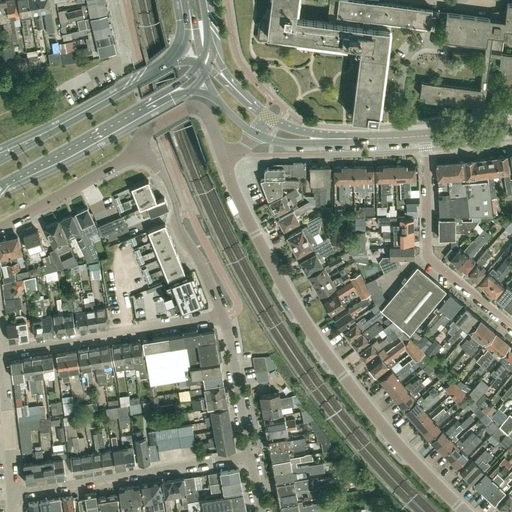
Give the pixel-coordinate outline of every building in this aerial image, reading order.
[(5,0),(0,0),(0,20),(3,20),(3,24),(7,50),(3,50),(7,72),(18,70),(16,59),(13,41),(9,19),(5,0)] [(20,25),(15,0),(5,0),(9,19),(13,41),(17,40),(15,26),(20,25)] [(27,0),(18,0),(21,16),(21,21),(22,26),(21,26),(23,38),(31,37),(27,15),(30,14),(27,0)] [(27,0),(30,14),(34,14),(36,29),(43,28),(40,13),(38,0),(27,0)] [(51,11),(50,11),(48,0),(38,0),(40,13),(44,12),(45,15),(44,15),(47,33),(54,31),(51,11)] [(409,23),(429,26),(431,15),(429,15),(429,10),(427,9),(376,3),(376,2),(368,1),(368,2),(365,2),(365,0),(361,0),(330,0),(328,21),(295,17),(296,11),(297,0),(271,0),(268,21),(259,20),(259,21),(261,21),(259,37),(261,37),(261,38),(311,44),(321,45),(320,48),(321,48),(322,41),(363,46),(362,52),(360,52),(352,117),(359,118),(362,118),(369,118),(377,119),(386,56),(385,56),(389,30),(388,30),(389,21),(405,23),(409,24),(409,23)] [(108,10),(107,1),(88,5),(81,6),(81,8),(66,11),(68,20),(86,16),(87,14),(91,14),(108,10)] [(489,13),(489,17),(446,12),(431,10),(429,10),(429,15),(431,15),(446,17),(443,38),(486,44),(480,85),(486,86),(490,55),(500,56),(504,24),(511,25),(511,21),(511,2),(507,2),(506,12),(490,14),(490,13),(489,13)] [(84,28),(93,26),(111,22),(109,12),(91,17),(77,20),(79,30),(84,29),(84,28)] [(88,37),(113,31),(111,22),(93,26),(84,28),(84,29),(70,32),(71,38),(88,34),(88,37)] [(97,44),(116,40),(113,31),(88,37),(90,46),(97,44)] [(97,44),(90,46),(91,46),(91,51),(93,50),(95,56),(100,54),(118,49),(116,40),(97,44)] [(66,52),(73,50),(76,49),(75,43),(65,44),(66,52)] [(60,53),(62,64),(76,62),(73,50),(66,52),(67,52),(60,53)] [(47,54),(50,66),(61,64),(59,51),(47,54)] [(452,52),(451,60),(455,60),(455,66),(463,67),(464,62),(467,62),(468,54),(452,52)] [(39,67),(37,56),(27,58),(29,69),(39,67)] [(511,57),(500,56),(499,67),(504,67),(504,71),(505,71),(511,71),(511,57)] [(18,70),(18,71),(29,69),(27,58),(16,59),(18,70)] [(478,106),(484,107),(486,87),(486,86),(480,85),(480,91),(422,84),(422,81),(421,81),(420,95),(425,96),(425,100),(425,99),(437,101),(436,101),(440,101),(451,103),(452,103),(463,104),(466,105),(466,104),(478,106)] [(509,172),(506,155),(503,156),(502,154),(499,155),(498,156),(496,157),(498,174),(503,173),(507,195),(511,194),(510,179),(509,172)] [(498,174),(496,157),(493,157),(492,156),(489,156),(489,158),(485,158),(487,176),(489,193),(495,192),(493,174),(498,174)] [(485,158),(474,160),(482,216),(492,216),(492,215),(489,193),(487,176),(485,158)] [(474,160),(463,161),(464,171),(469,216),(482,216),(474,160)] [(439,216),(469,216),(464,171),(463,161),(462,162),(436,163),(437,176),(439,216)] [(264,170),(264,178),(304,178),(306,178),(306,163),(293,163),(277,163),(275,164),(274,165),(274,167),(267,167),(267,168),(264,170)] [(394,171),(394,165),(385,166),(385,182),(386,193),(386,201),(391,201),(390,181),(395,181),(394,171)] [(404,172),(404,165),(394,165),(394,171),(395,181),(400,181),(401,198),(405,198),(405,181),(404,172)] [(415,176),(414,165),(404,165),(404,172),(405,181),(405,198),(406,198),(410,198),(410,192),(409,181),(415,181),(415,176)] [(320,206),(319,167),(316,167),(315,166),(312,166),(311,167),(310,167),(310,184),(313,184),(313,191),(314,191),(314,198),(314,204),(315,205),(320,208),(320,206)] [(330,184),(330,167),(328,167),(327,166),(325,166),(324,167),(319,167),(320,206),(326,206),(326,190),(325,190),(325,184),(330,184)] [(349,197),(349,182),(353,182),(353,172),(353,166),(343,167),(344,197),(349,197)] [(363,174),(363,166),(353,166),(353,172),(353,182),(354,182),(354,191),(358,190),(358,197),(363,197),(363,194),(363,174)] [(368,194),(368,182),(373,182),(373,176),(373,166),(363,166),(363,174),(363,194),(363,197),(364,194),(368,194)] [(385,182),(385,166),(375,166),(375,169),(375,176),(375,182),(380,182),(381,203),(386,202),(386,201),(386,193),(385,182)] [(334,176),(334,183),(339,183),(339,203),(344,203),(344,197),(343,167),(334,167),(334,176)] [(90,183),(94,188),(105,181),(102,176),(90,183)] [(304,183),(304,178),(264,178),(260,179),(268,198),(281,192),(281,184),(293,184),(295,188),(304,183)] [(148,180),(131,187),(135,197),(152,191),(148,180)] [(292,189),(269,201),(271,205),(270,206),(274,214),(296,203),(293,196),(298,194),(295,188),(292,189)] [(152,191),(135,197),(139,207),(156,200),(152,191)] [(139,207),(134,210),(136,213),(136,214),(141,212),(143,217),(150,214),(150,215),(164,209),(165,209),(168,208),(168,207),(164,197),(156,200),(139,207)] [(310,201),(293,210),(278,218),(280,222),(278,223),(282,229),(283,228),(284,229),(298,221),(296,215),(315,205),(314,204),(312,202),(310,201)] [(406,215),(416,215),(416,205),(406,205),(406,215)] [(354,211),(354,217),(364,217),(364,215),(364,211),(364,206),(359,207),(359,211),(354,211)] [(364,206),(364,211),(364,215),(374,215),(374,206),(364,206)] [(93,233),(88,223),(93,220),(87,207),(76,212),(81,223),(76,225),(81,236),(87,234),(88,236),(93,233)] [(93,261),(85,244),(81,236),(76,225),(71,214),(61,219),(68,235),(74,232),(89,262),(93,261)] [(126,226),(122,216),(97,226),(101,236),(126,226)] [(317,216),(306,221),(308,225),(303,228),(287,236),(294,248),(294,250),(295,253),(299,254),(311,247),(313,251),(330,243),(327,237),(317,243),(311,231),(319,227),(320,221),(317,216)] [(393,218),(393,217),(387,217),(378,217),(378,224),(393,224),(393,231),(413,230),(413,218),(393,218)] [(355,218),(355,231),(364,231),(364,218),(355,218)] [(461,218),(439,218),(439,228),(473,228),(478,221),(461,221),(461,218)] [(45,227),(55,249),(49,251),(50,254),(58,269),(65,268),(58,253),(70,248),(58,221),(45,227)] [(165,223),(164,224),(162,224),(148,230),(152,241),(169,234),(165,223)] [(473,228),(439,228),(439,238),(455,238),(455,233),(463,233),(463,237),(466,237),(473,228)] [(29,251),(39,248),(41,255),(45,253),(43,246),(37,230),(24,235),(29,251)] [(383,239),(393,239),(393,243),(413,242),(413,230),(393,231),(383,231),(383,239)] [(365,249),(365,231),(355,231),(355,249),(365,249)] [(467,254),(457,266),(465,272),(475,260),(471,257),(489,235),(486,231),(482,237),(467,254)] [(156,250),(173,243),(169,234),(152,241),(154,244),(156,250)] [(450,260),(457,266),(467,254),(482,237),(479,234),(473,240),(463,251),(460,248),(450,260)] [(18,262),(16,254),(21,253),(17,236),(6,239),(14,271),(19,269),(18,263),(18,262)] [(4,283),(12,281),(16,280),(16,279),(15,274),(14,274),(14,271),(6,239),(0,240),(0,263),(5,262),(8,276),(3,277),(4,283)] [(91,241),(85,244),(93,261),(99,259),(91,241)] [(176,252),(173,243),(156,250),(159,258),(176,252)] [(313,251),(314,253),(301,261),(303,265),(301,266),(304,271),(306,270),(307,272),(321,264),(318,257),(333,249),(330,243),(313,251)] [(398,258),(413,258),(413,247),(398,247),(389,246),(389,256),(382,257),(379,261),(384,272),(388,270),(398,266),(398,258)] [(349,251),(354,258),(368,257),(367,249),(349,251)] [(476,262),(478,263),(468,275),(476,281),(486,269),(481,266),(492,253),(487,249),(476,262)] [(159,258),(164,268),(181,262),(176,252),(159,258)] [(42,265),(45,273),(58,269),(50,254),(42,257),(44,264),(42,265)] [(328,264),(324,266),(308,275),(309,276),(311,279),(309,279),(313,285),(329,276),(327,272),(332,268),(332,267),(343,261),(340,255),(328,262),(328,264)] [(479,284),(486,290),(511,258),(511,257),(509,255),(496,271),(492,268),(479,284)] [(511,258),(486,290),(494,297),(504,285),(500,282),(510,269),(507,266),(511,259),(511,258)] [(98,262),(88,265),(89,271),(99,269),(98,262)] [(181,262),(164,268),(168,279),(185,272),(181,262)] [(409,334),(446,290),(417,266),(388,301),(381,309),(380,309),(385,313),(409,334)] [(57,271),(56,271),(45,273),(46,281),(58,279),(57,271)] [(172,283),(175,291),(178,299),(182,308),(183,311),(204,303),(191,271),(171,279),(172,283)] [(341,276),(337,278),(337,277),(332,280),(329,276),(313,285),(316,291),(318,290),(319,293),(319,294),(334,285),(340,282),(341,283),(350,278),(347,272),(341,276)] [(361,299),(370,294),(360,273),(350,279),(355,288),(361,299)] [(25,285),(36,282),(35,276),(24,279),(25,285)] [(375,279),(366,283),(365,283),(370,294),(375,304),(381,309),(388,301),(384,298),(375,279)] [(336,290),(337,292),(324,301),(327,307),(326,307),(329,311),(330,311),(331,312),(344,304),(340,297),(355,288),(350,281),(336,290)] [(146,289),(147,292),(165,285),(164,282),(146,289)] [(506,285),(495,298),(503,304),(511,292),(511,285),(510,288),(506,285)] [(86,310),(89,329),(99,327),(96,308),(95,309),(94,301),(92,291),(87,292),(88,301),(84,302),(86,310)] [(167,304),(172,302),(174,301),(171,292),(170,293),(163,295),(167,304)] [(432,325),(443,311),(454,298),(447,292),(436,305),(437,306),(433,311),(435,314),(428,322),(432,325)] [(511,292),(503,304),(510,311),(511,308),(511,292)] [(16,322),(19,340),(29,338),(25,316),(21,314),(20,309),(22,308),(20,296),(14,296),(15,297),(15,302),(16,310),(15,310),(15,311),(16,322)] [(357,303),(348,309),(335,318),(337,322),(336,323),(339,327),(340,327),(341,328),(348,323),(354,318),(351,314),(360,308),(365,305),(370,302),(366,297),(357,303)] [(57,304),(58,314),(53,315),(56,334),(66,332),(63,313),(61,304),(60,298),(56,299),(57,304)] [(74,312),(75,312),(78,330),(89,329),(86,310),(81,311),(81,305),(78,306),(77,298),(72,298),(73,307),(74,312)] [(444,323),(450,317),(451,318),(462,305),(454,298),(443,311),(432,325),(431,326),(435,330),(442,321),(444,323)] [(67,307),(69,312),(63,313),(66,332),(75,331),(72,312),(74,312),(73,307),(72,307),(71,299),(66,299),(67,307)] [(160,299),(149,300),(150,308),(161,307),(160,299)] [(4,303),(6,312),(15,311),(15,310),(16,310),(15,302),(4,303)] [(44,305),(40,306),(45,336),(54,334),(51,315),(46,316),(44,305)] [(31,311),(35,337),(45,336),(40,306),(35,307),(36,310),(31,311)] [(448,339),(471,312),(463,306),(452,319),(453,320),(449,325),(451,327),(447,331),(451,335),(448,339)] [(106,307),(96,308),(99,327),(109,325),(106,307)] [(361,330),(385,313),(380,309),(381,309),(368,319),(366,320),(364,317),(344,331),(344,332),(343,333),(346,336),(347,335),(349,339),(361,330)] [(460,332),(463,328),(467,331),(478,318),(471,312),(448,339),(452,343),(461,333),(460,332)] [(465,351),(487,325),(480,320),(469,333),(472,336),(468,340),(466,338),(460,346),(465,351)] [(16,322),(7,323),(9,341),(19,340),(16,322)] [(354,345),(356,348),(368,340),(383,328),(381,324),(379,326),(376,322),(351,341),(350,342),(352,346),(354,345)] [(398,334),(402,332),(403,331),(401,328),(400,328),(398,325),(396,327),(392,322),(382,329),(386,334),(394,329),(398,334)] [(476,346),(479,342),(482,344),(494,331),(487,325),(465,351),(470,355),(477,347),(476,346)] [(201,362),(219,359),(214,329),(142,341),(144,352),(145,351),(147,360),(145,361),(145,362),(146,362),(147,372),(148,373),(154,372),(187,367),(193,366),(201,365),(201,362)] [(418,342),(421,338),(414,331),(410,336),(418,342)] [(476,361),(480,364),(502,338),(495,332),(484,346),(487,348),(483,354),(482,353),(476,361)] [(372,368),(383,359),(397,349),(402,345),(410,339),(407,336),(399,342),(395,346),(394,345),(386,351),(383,348),(366,361),(367,362),(366,363),(369,366),(369,365),(372,368)] [(362,356),(365,359),(389,341),(386,337),(379,343),(377,340),(372,344),(371,342),(359,351),(359,352),(359,353),(361,356),(362,356)] [(417,343),(417,344),(424,350),(429,345),(421,338),(418,342),(417,343)] [(481,373),(495,355),(498,357),(509,344),(502,338),(480,364),(476,369),(481,373)] [(404,348),(409,353),(418,346),(410,339),(402,345),(404,348)] [(143,359),(140,341),(130,342),(134,367),(135,367),(135,369),(139,368),(140,378),(148,377),(148,373),(147,372),(146,372),(144,359),(143,359)] [(134,367),(130,342),(121,344),(125,369),(129,368),(134,367)] [(121,344),(111,345),(114,364),(115,370),(125,369),(121,344)] [(495,378),(507,364),(511,357),(511,346),(510,345),(500,358),(503,361),(495,370),(494,369),(490,373),(495,378)] [(99,347),(102,366),(112,364),(109,346),(99,347)] [(423,352),(418,346),(409,353),(415,361),(419,357),(424,353),(423,352)] [(103,374),(101,366),(102,366),(99,347),(88,349),(91,368),(95,367),(96,375),(97,375),(98,385),(104,384),(102,374),(103,374)] [(81,369),(86,368),(87,378),(88,385),(93,384),(91,368),(88,349),(78,350),(81,369)] [(383,359),(372,368),(374,371),(373,372),(376,376),(377,375),(377,376),(389,366),(388,366),(395,361),(392,358),(399,352),(397,349),(383,359)] [(69,372),(79,370),(76,351),(66,352),(69,372)] [(69,372),(66,352),(56,354),(59,374),(61,373),(62,379),(64,379),(64,382),(70,381),(68,372),(69,372)] [(424,353),(419,357),(426,365),(431,360),(424,353)] [(55,373),(52,355),(42,356),(44,375),(48,374),(49,379),(54,379),(54,375),(55,373)] [(432,359),(438,366),(442,361),(436,355),(432,359)] [(40,375),(44,375),(42,356),(32,358),(36,393),(43,392),(40,375)] [(511,357),(507,364),(495,378),(490,384),(494,387),(502,377),(511,367),(511,357)] [(36,393),(32,358),(22,359),(24,378),(28,377),(30,393),(36,393)] [(13,379),(15,397),(21,397),(19,378),(24,378),(22,359),(11,360),(13,379)] [(433,371),(438,367),(431,360),(426,365),(423,367),(429,375),(433,371)] [(380,379),(385,385),(397,376),(408,366),(411,364),(409,361),(403,365),(394,372),(392,369),(380,379)] [(195,377),(204,376),(203,375),(221,372),(220,363),(202,366),(201,365),(193,366),(187,367),(189,378),(191,378),(195,377)] [(385,385),(392,394),(397,390),(396,389),(402,383),(400,380),(411,370),(408,366),(397,376),(385,385)] [(148,377),(149,384),(154,383),(165,382),(186,379),(189,378),(187,367),(154,372),(148,373),(148,377)] [(444,373),(438,367),(433,371),(439,378),(445,374),(444,373)] [(451,368),(446,373),(453,378),(457,373),(451,368)] [(130,369),(121,372),(122,379),(132,377),(130,369)] [(205,385),(223,382),(221,372),(203,375),(204,376),(195,377),(191,378),(189,378),(186,379),(187,385),(197,383),(197,384),(205,383),(205,385)] [(445,373),(445,374),(439,378),(439,379),(445,385),(451,380),(445,374),(445,373)] [(392,394),(397,401),(415,387),(417,385),(418,385),(419,383),(421,381),(418,378),(411,383),(410,381),(404,385),(402,383),(396,389),(397,390),(392,394)] [(452,392),(458,387),(451,380),(445,385),(444,387),(451,394),(452,392)] [(415,387),(397,401),(403,408),(415,398),(420,394),(418,392),(425,386),(422,382),(421,381),(419,383),(418,385),(417,385),(415,387)] [(460,388),(465,393),(467,395),(467,394),(472,390),(464,383),(460,388)] [(509,394),(511,390),(511,383),(502,394),(506,397),(509,394)] [(206,397),(225,394),(224,384),(204,388),(204,387),(200,388),(189,390),(189,395),(199,393),(205,392),(206,397)] [(467,394),(467,395),(472,400),(474,402),(479,396),(483,392),(475,386),(472,390),(467,394)] [(452,392),(451,394),(457,401),(460,398),(465,393),(460,388),(458,387),(452,392)] [(279,392),(260,396),(261,405),(280,402),(293,400),(292,395),(279,397),(279,392)] [(416,400),(404,410),(410,416),(422,406),(430,399),(432,397),(429,393),(423,399),(420,396),(416,400)] [(466,405),(467,405),(472,400),(467,395),(465,393),(460,398),(466,405)] [(476,401),(482,407),(489,398),(483,393),(476,401)] [(207,407),(227,404),(225,394),(206,397),(200,398),(202,408),(207,407)] [(75,413),(75,412),(71,395),(62,397),(63,403),(64,415),(75,413)] [(128,395),(126,395),(119,396),(120,403),(128,403),(129,402),(129,399),(128,395)] [(157,395),(156,395),(150,396),(152,407),(159,405),(157,395)] [(295,395),(292,395),(293,400),(293,404),(300,403),(295,395)] [(422,406),(410,416),(412,419),(411,420),(415,424),(416,423),(417,424),(428,414),(428,413),(427,413),(425,410),(437,399),(434,395),(432,397),(430,399),(422,406)] [(293,400),(280,402),(261,405),(263,416),(282,412),(281,408),(293,405),(293,404),(293,400)] [(467,405),(473,411),(478,407),(474,402),(472,400),(467,405)] [(52,414),(62,413),(61,401),(50,402),(52,414)] [(97,409),(96,402),(86,404),(87,411),(97,409)] [(139,402),(130,404),(128,405),(129,411),(137,409),(137,408),(140,408),(139,402)] [(491,416),(497,409),(488,402),(482,409),(491,416)] [(27,405),(16,406),(18,416),(28,415),(27,405)] [(116,406),(118,417),(129,414),(128,410),(127,405),(116,406)] [(118,417),(116,406),(106,408),(107,418),(118,417)] [(154,415),(161,414),(160,406),(153,407),(154,415)] [(229,417),(227,406),(210,409),(211,416),(204,417),(205,421),(229,417)] [(480,418),(485,413),(478,407),(473,411),(480,418)] [(417,425),(416,425),(420,429),(421,428),(423,431),(434,421),(446,411),(443,408),(431,417),(429,414),(428,414),(417,424),(417,425)] [(434,421),(423,431),(429,438),(440,427),(438,425),(438,424),(449,415),(446,411),(434,421)] [(511,415),(509,413),(507,416),(499,425),(498,426),(508,434),(511,429),(511,415)] [(492,421),(485,414),(480,419),(487,426),(492,421)] [(264,418),(266,428),(286,425),(296,423),(295,418),(285,420),(284,415),(264,418)] [(39,426),(39,429),(40,432),(51,431),(50,417),(46,418),(40,419),(40,426),(39,426)] [(213,430),(231,427),(229,417),(205,421),(205,425),(212,424),(213,430)] [(29,424),(30,430),(39,429),(39,426),(40,426),(40,419),(29,420),(29,424)] [(492,420),(488,425),(493,430),(498,426),(492,420)] [(314,432),(320,431),(313,421),(311,421),(312,429),(314,429),(314,432)] [(266,428),(267,438),(288,434),(287,430),(300,428),(300,423),(296,423),(286,425),(266,428)] [(194,444),(191,424),(155,431),(159,450),(194,444)] [(442,429),(431,440),(437,446),(448,435),(455,427),(452,424),(444,432),(442,429)] [(448,435),(437,446),(444,453),(449,449),(448,447),(454,441),(458,438),(455,435),(459,431),(463,427),(459,424),(455,427),(448,435)] [(63,426),(56,427),(58,441),(65,440),(63,426)] [(506,433),(498,426),(491,434),(499,441),(506,433)] [(208,442),(232,438),(231,427),(213,430),(214,437),(207,438),(208,442)] [(139,430),(133,431),(138,463),(143,462),(144,463),(147,463),(147,462),(150,461),(146,436),(140,437),(139,430)] [(316,441),(324,440),(327,440),(320,431),(314,432),(316,441)] [(102,432),(97,433),(103,470),(114,468),(110,450),(105,451),(104,442),(102,432)] [(91,453),(94,472),(103,470),(97,433),(93,433),(96,452),(91,453)] [(511,439),(507,435),(506,433),(499,441),(505,446),(511,439)] [(136,465),(133,446),(131,435),(125,436),(126,442),(121,442),(122,448),(123,448),(126,466),(136,465)] [(81,455),(78,437),(77,436),(71,437),(74,456),(71,456),(74,475),(84,473),(81,455)] [(81,455),(84,473),(94,472),(91,453),(85,454),(84,446),(85,446),(83,436),(78,437),(81,455)] [(123,448),(122,448),(118,449),(116,436),(110,437),(116,468),(126,466),(123,448)] [(269,446),(270,449),(287,446),(305,443),(304,438),(293,440),(287,441),(286,437),(268,439),(268,441),(266,442),(267,445),(269,446)] [(217,451),(234,448),(232,438),(208,442),(205,442),(205,446),(216,444),(217,451)] [(444,453),(450,460),(461,449),(469,441),(466,438),(462,442),(459,439),(455,443),(454,441),(448,447),(449,449),(444,453)] [(461,449),(450,460),(457,466),(468,455),(467,454),(475,446),(470,441),(469,441),(461,449)] [(271,458),(289,456),(293,455),(292,451),(295,450),(305,448),(305,443),(287,446),(270,449),(270,452),(268,453),(269,457),(271,457),(271,458)] [(34,462),(36,481),(46,479),(42,453),(42,449),(35,450),(35,458),(33,458),(34,462)] [(56,478),(65,476),(62,458),(66,457),(66,452),(64,453),(63,450),(53,451),(53,452),(52,452),(56,478)] [(459,469),(466,476),(477,464),(488,452),(485,450),(482,452),(473,461),(470,458),(459,469)] [(42,453),(46,479),(56,478),(52,452),(42,453)] [(488,452),(477,464),(466,476),(473,482),(489,464),(487,462),(492,457),(488,452)] [(273,470),(296,466),(296,462),(312,460),(311,453),(305,454),(303,455),(292,457),(272,460),(272,464),(270,465),(271,468),(273,469),(273,470)] [(36,481),(34,462),(23,464),(26,482),(36,481)] [(275,480),(293,477),(293,478),(297,477),(297,472),(309,470),(309,474),(324,471),(323,462),(296,467),(296,466),(273,470),(275,480)] [(478,487),(481,489),(491,478),(503,466),(499,463),(488,475),(485,472),(474,483),(475,484),(474,485),(477,488),(478,487)] [(487,496),(503,479),(500,476),(508,468),(504,465),(503,466),(491,478),(481,489),(484,493),(483,494),(486,497),(487,496)] [(238,468),(229,470),(220,472),(208,474),(210,483),(240,478),(238,468)] [(508,474),(503,479),(487,496),(490,499),(489,500),(493,503),(494,502),(505,491),(504,490),(509,485),(506,482),(511,477),(508,474)] [(184,478),(186,490),(196,488),(195,480),(194,476),(184,478)] [(317,476),(294,480),(276,483),(277,492),(295,490),(308,488),(308,489),(319,488),(318,486),(336,483),(335,476),(317,478),(317,476)] [(187,501),(187,499),(186,493),(186,490),(184,478),(184,477),(173,479),(175,494),(181,494),(183,508),(188,507),(187,501)] [(224,493),(242,490),(240,478),(210,483),(211,493),(224,491),(224,493)] [(175,494),(173,479),(162,481),(164,496),(166,511),(171,510),(169,495),(175,494)] [(163,498),(160,481),(150,483),(154,511),(165,510),(163,498)] [(147,501),(148,511),(154,511),(150,483),(141,484),(143,502),(147,501)] [(129,486),(132,511),(136,511),(135,503),(141,502),(139,485),(129,486)] [(126,511),(132,511),(129,486),(119,488),(121,505),(127,504),(128,510),(126,510),(126,511)] [(196,488),(186,490),(186,493),(187,499),(199,497),(197,488),(196,488)] [(277,492),(278,493),(278,496),(276,497),(277,501),(279,501),(279,503),(297,500),(296,495),(303,494),(304,497),(320,494),(319,488),(308,489),(308,488),(295,490),(277,492)] [(500,509),(503,511),(511,501),(511,488),(506,495),(497,505),(501,508),(500,509)] [(240,511),(246,511),(242,490),(224,493),(205,496),(205,499),(199,499),(199,497),(187,499),(187,501),(188,507),(188,511),(240,511)] [(97,511),(98,510),(95,492),(85,494),(88,511),(92,511),(97,511)] [(119,511),(116,494),(107,496),(109,511),(119,511)] [(71,511),(74,511),(72,496),(62,497),(64,511),(71,511)] [(100,511),(109,511),(107,496),(98,497),(100,511)] [(52,511),(62,511),(60,497),(50,499),(52,511)] [(52,511),(50,499),(40,501),(41,507),(39,507),(39,511),(52,511)] [(363,501),(365,511),(379,509),(377,499),(363,501)] [(301,501),(298,501),(280,504),(280,506),(278,507),(278,510),(281,511),(295,511),(312,509),(332,506),(331,500),(311,504),(302,506),(301,501)] [(39,511),(39,507),(38,501),(28,502),(29,508),(27,508),(26,510),(25,511),(39,511)] [(511,511),(511,501),(503,511),(511,511)]
